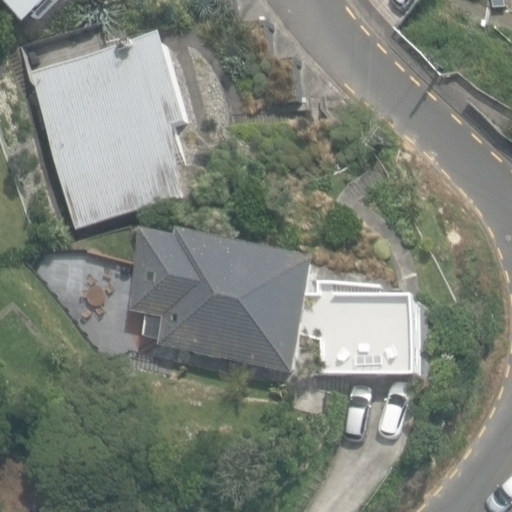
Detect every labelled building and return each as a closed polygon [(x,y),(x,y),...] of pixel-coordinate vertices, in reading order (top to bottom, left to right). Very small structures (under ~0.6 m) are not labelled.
[(10,0),(38,28),(52,16),(61,26),(88,0),(10,0)] [(243,28),(240,0),(193,0),(196,33),(225,31),(243,28)] [(275,26),(243,28),(225,31),(228,71),(247,70),(250,109),(305,106),(302,64),(277,66),(275,26)] [(39,76),(84,233),(192,202),(186,131),(199,127),(174,38),(39,76)] [(312,335),(320,296),(327,262),(192,234),(190,241),(156,234),(139,313),(173,320),(168,347),(303,376),(312,335)] [(430,298),(320,296),(312,335),(330,339),(329,377),(428,378),(430,298)]
